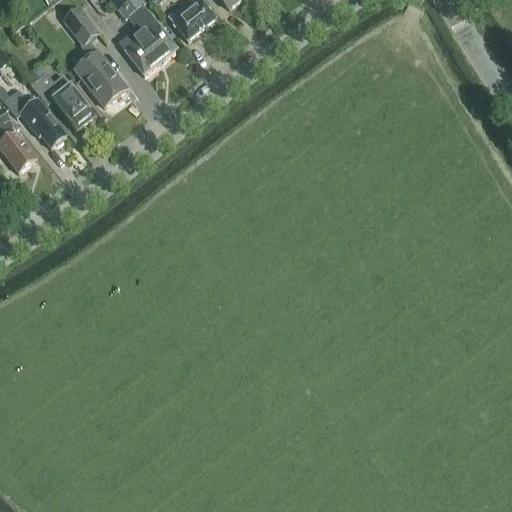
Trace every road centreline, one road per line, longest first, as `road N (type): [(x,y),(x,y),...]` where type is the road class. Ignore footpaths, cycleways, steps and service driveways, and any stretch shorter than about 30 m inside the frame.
road 1 (tertiary): [(0,258),(355,0)]
road 2 (secondary): [(511,105),(447,0)]
